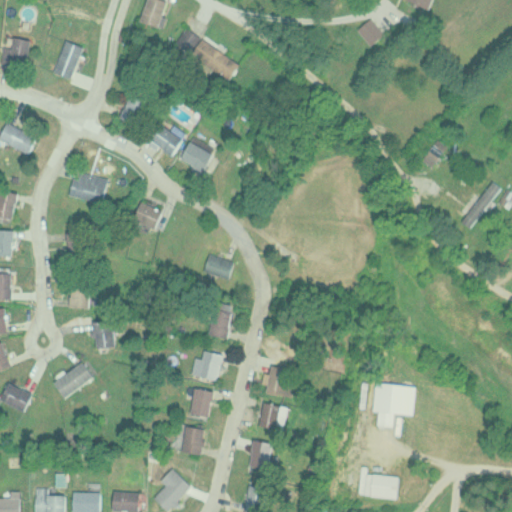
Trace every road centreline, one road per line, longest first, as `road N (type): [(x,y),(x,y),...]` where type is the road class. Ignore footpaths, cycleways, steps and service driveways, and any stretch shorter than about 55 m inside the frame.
road 1 (residential): [(206,511),(259,290),(251,247),(216,204),(55,102),(0,89)]
road 2 (track): [(221,11),(356,115),(409,187),(443,253),(511,300)]
road 3 (residential): [(79,119),(34,203),(39,336)]
road 4 (residential): [(79,119),(112,0)]
